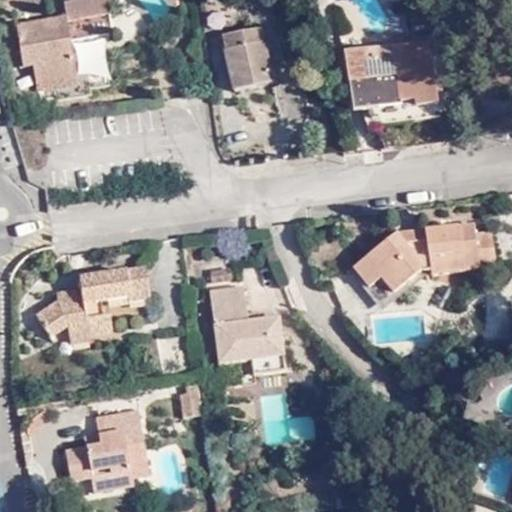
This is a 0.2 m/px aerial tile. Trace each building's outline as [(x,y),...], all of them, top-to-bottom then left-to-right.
[(75,78),(69,44),(111,36),(104,0),(91,0),(63,5),(65,19),(15,28),(22,67),(31,65),(35,85),(75,78)] [(220,37),(226,61),(251,56),(259,88),(273,85),(260,27),(220,37)] [(439,105),(428,43),(344,55),(352,112),(401,105),(401,103),(414,101),(414,107),(439,105)] [(251,56),(226,61),(235,94),(259,88),(251,56)] [(77,88),(75,78),(35,85),(37,95),(77,88)] [(378,114),(383,152),(400,149),(395,112),(378,114)] [(473,227),(418,234),(421,245),(404,246),(399,236),(395,237),(365,262),(381,279),(393,296),(420,274),(420,264),(429,263),(431,277),(481,271),(480,268),(495,267),(491,234),(476,236),(473,227)] [(421,245),(418,234),(399,236),(404,246),(421,245)] [(369,291),(381,279),(365,262),(354,272),(369,291)] [(80,282),(82,292),(83,302),(57,305),(36,320),(50,340),(68,328),(86,325),(88,339),(91,339),(111,337),(109,318),(102,319),(100,304),(130,300),(130,297),(148,294),(146,273),(80,282)] [(248,324),(244,290),(210,294),(219,365),(251,362),(253,376),(285,373),(278,321),(248,324)] [(83,302),(82,292),(56,295),(57,305),(83,302)] [(150,304),(148,294),(130,297),(130,300),(131,307),(150,304)] [(86,325),(68,328),(71,349),(92,346),(91,339),(88,339),(86,325)] [(27,413),(30,438),(50,410),(27,413)] [(96,421),(99,437),(101,448),(87,450),(67,454),(71,481),(92,478),(129,474),(130,481),(149,479),(138,414),(96,421)] [(101,448),(99,437),(86,440),(87,450),(101,448)] [(132,491),(130,481),(129,474),(92,478),(96,496),(132,491)]
